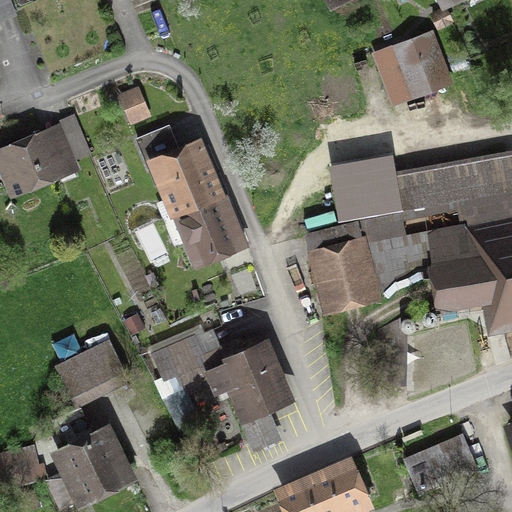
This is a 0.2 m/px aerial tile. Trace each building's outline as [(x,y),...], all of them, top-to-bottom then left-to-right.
[(0,0),(0,23),(14,17),(6,0),(0,0)] [(324,0),(330,12),(354,0),(324,0)] [(437,0),(442,9),(461,0),(437,0)] [(430,35),(375,56),(394,106),(449,85),(430,35)] [(138,91),(119,99),(131,128),(150,121),(138,91)] [(73,123),(0,152),(0,170),(12,200),(78,173),(74,163),(87,158),(73,123)] [(197,146),(156,163),(177,213),(218,195),(197,146)] [(511,154),(394,175),(401,210),(511,189),(511,154)] [(338,222),(401,210),(394,175),(391,155),(328,166),(338,222)] [(468,299),(485,296),(475,245),(472,235),(511,225),(511,189),(401,210),(401,213),(357,221),(357,222),(375,296),(378,293),(380,291),(381,289),(383,288),(384,287),(387,286),(389,285),(391,284),(433,273),(440,306),(455,303),(468,301),(468,299)] [(218,195),(177,213),(197,259),(243,239),(236,223),(231,224),(228,216),(227,217),(218,195)] [(357,222),(308,235),(327,309),(352,302),(375,296),(357,222)] [(511,237),(475,245),(485,296),(488,312),(511,307),(511,237)] [(434,320),(435,318),(436,315),(436,313),(435,311),(433,309),(431,308),(429,307),(427,308),(424,309),(423,311),(422,313),(422,315),(422,317),(423,319),(425,321),(427,322),(430,322),(432,321),(434,320)] [(412,325),(414,323),(415,321),(414,319),(413,316),(412,315),(410,314),(407,313),(405,313),(403,315),(401,316),(400,318),(400,321),(401,323),(402,325),(404,327),(406,327),(408,327),(411,327),(412,325)] [(400,332),(380,331),(378,381),(398,382),(400,332)] [(293,403),(266,342),(223,360),(219,352),(203,360),(191,335),(153,352),(177,404),(212,389),(214,394),(226,389),(253,453),(278,442),(266,414),(293,403)] [(107,344),(56,368),(75,408),(127,384),(107,344)] [(110,425),(51,453),(77,506),(135,478),(110,425)] [(15,451),(0,454),(0,486),(36,479),(27,436),(13,440),(15,451)] [(460,436),(409,458),(421,488),(472,466),(460,436)] [(371,511),(350,460),(276,490),(284,511),(371,511)]
